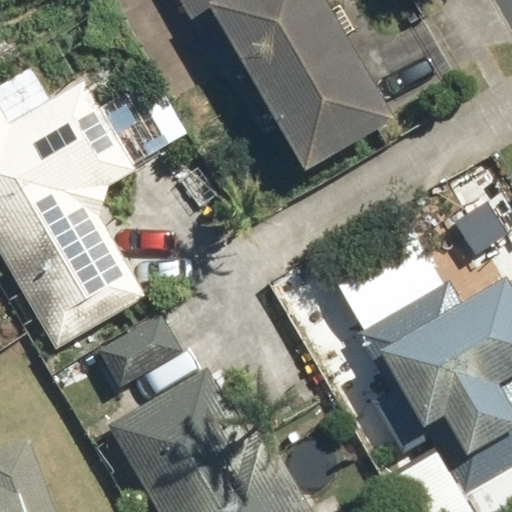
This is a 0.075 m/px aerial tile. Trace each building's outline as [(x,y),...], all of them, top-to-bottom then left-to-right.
[(189,0),(218,51),(246,35),(321,168),(411,117),(344,0),(189,0)] [(0,106),(0,239),(63,349),(155,296),(109,216),(118,185),(146,169),(142,162),(195,132),(169,87),(116,118),(93,79),(59,98),(40,65),(0,87),(0,90),(7,102),(0,106)] [(321,263),(278,285),(297,322),(340,299),(321,263)] [(459,282),(368,331),(428,441),(439,435),(471,492),(511,469),(511,279),(471,302),(459,282)] [(108,347),(130,386),(192,351),(171,312),(108,347)] [(216,367),(118,423),(168,511),(297,511),(295,507),(314,497),(276,430),(258,440),(216,367)] [(0,511),(67,511),(40,437),(0,451),(0,511)]
